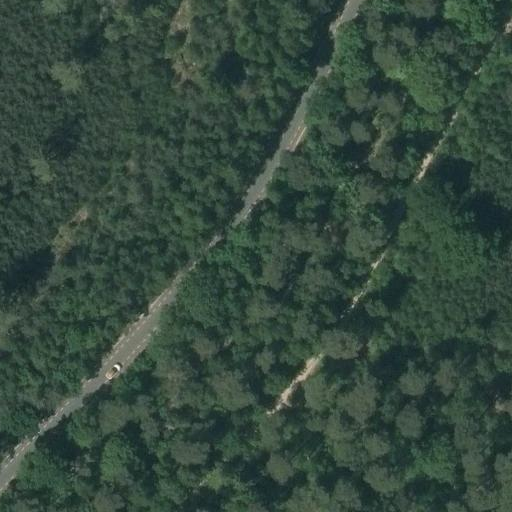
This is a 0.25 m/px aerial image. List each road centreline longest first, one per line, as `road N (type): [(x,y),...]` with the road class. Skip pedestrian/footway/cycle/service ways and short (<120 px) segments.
road 1 (track): [(510,0),(318,351),(171,511)]
road 2 (tertiary): [(0,480),(206,258),(285,139),(355,0)]
